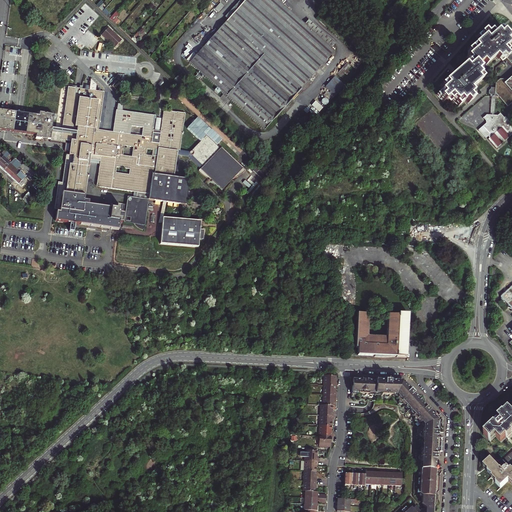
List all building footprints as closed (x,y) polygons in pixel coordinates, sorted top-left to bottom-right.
[(101,0),(96,5),(99,8),(104,3),(101,0)] [(228,19),(220,28),(189,63),(264,130),(294,96),(301,89),(307,82),(334,52),(330,48),(334,44),(308,20),(304,25),(282,5),(285,0),(240,0),(225,17),(228,19)] [(224,6),(220,3),(215,9),(218,12),(224,6)] [(114,13),(110,18),(113,22),(116,18),(118,16),(114,13)] [(122,41),(108,27),(104,31),(101,34),(115,48),(122,41)] [(485,65),(495,56),(498,59),(501,57),(504,60),(507,57),(504,54),(507,51),(505,48),(511,42),(499,29),(493,34),(490,31),(488,33),(487,34),(484,31),(478,36),(481,40),(467,51),(470,55),(467,57),(470,61),(455,73),(441,86),(443,89),(437,95),(443,102),(446,99),(449,101),(452,99),(458,106),(465,100),(468,104),(474,98),(468,91),(471,89),(481,80),(476,73),(479,71),(476,67),(482,62),(485,65)] [(511,80),(500,80),(495,84),(495,89),(489,89),(489,91),(487,92),(487,95),(489,97),(489,98),(490,98),(490,105),(493,105),(493,98),(500,98),(507,107),(511,103),(511,55),(510,55),(508,57),(505,59),(511,66),(511,80)] [(351,66),(347,63),(337,74),(341,77),(344,73),(347,70),(351,66)] [(178,76),(174,80),(179,85),(183,81),(178,76)] [(344,85),(334,77),(325,87),(335,96),(344,85)] [(155,116),(116,110),(113,132),(98,130),(103,92),(95,91),(96,84),(90,80),(89,90),(68,87),(66,99),(62,130),(55,129),(52,129),(50,140),(50,141),(70,144),(68,155),(66,154),(62,183),(58,182),(54,209),(60,210),(59,212),(57,212),(55,221),(90,225),(104,227),(111,228),(118,229),(118,222),(119,221),(109,219),(111,208),(107,207),(93,205),(84,204),(89,163),(100,164),(96,187),(137,193),(136,198),(127,197),(126,205),(124,223),(133,224),(135,226),(139,228),(141,230),(143,231),(144,230),(146,228),(145,226),(147,209),(149,200),(185,204),(188,179),(174,177),(177,151),(180,151),(185,113),(163,110),(162,119),(155,118),(155,116)] [(309,83),(307,82),(301,89),(303,91),(309,83)] [(478,131),(478,132),(485,140),(487,138),(489,139),(488,141),(496,149),(497,148),(502,144),(504,142),(509,138),(510,136),(511,135),(511,134),(511,132),(511,131),(511,130),(511,129),(511,128),(510,127),(511,126),(504,118),(502,119),(499,115),(496,117),(492,117),(493,105),(490,105),(489,117),(485,117),(482,120),(485,123),(485,125),(482,128),(481,128),(481,129),(478,131)] [(13,112),(0,109),(0,130),(10,132),(37,135),(36,139),(50,140),(52,129),(54,115),(39,113),(39,115),(23,113),(16,112),(13,112)] [(222,190),(243,168),(206,134),(188,152),(203,167),(201,170),(222,190)] [(9,154),(7,152),(0,159),(0,166),(4,171),(10,164),(4,159),(9,154)] [(17,171),(10,164),(4,171),(7,174),(11,177),(17,171)] [(23,165),(17,171),(11,177),(15,181),(19,185),(19,184),(22,186),(25,183),(23,181),(29,174),(37,180),(40,177),(31,171),(23,165)] [(33,197),(28,193),(22,199),(27,203),(33,197)] [(116,209),(111,208),(109,219),(119,221),(118,222),(124,223),(126,205),(120,204),(120,206),(116,206),(116,209)] [(161,237),(160,244),(198,247),(199,239),(203,239),(204,230),(200,229),(200,224),(201,221),(162,218),(161,237)] [(511,286),(510,288),(509,290),(508,290),(505,293),(505,295),(504,294),(501,297),(501,300),(503,302),(505,302),(509,307),(511,310),(511,333),(511,334),(511,335),(511,341),(510,344),(511,346),(511,286)] [(377,355),(387,356),(390,356),(408,357),(408,349),(403,348),(403,343),(405,343),(406,326),(408,326),(409,315),(389,314),(388,337),(368,336),(369,314),(357,314),(356,354),(374,355),(377,355)] [(326,375),(325,385),(337,386),(338,386),(338,382),(337,382),(337,376),(326,375)] [(385,391),(386,393),(386,395),(386,396),(387,397),(388,397),(389,397),(390,396),(391,395),(393,395),(394,393),(396,393),(398,394),(400,396),(399,397),(400,399),(399,401),(399,402),(400,403),(401,404),(403,404),(404,403),(405,401),(406,402),(406,404),(415,414),(417,415),(417,416),(415,417),(414,418),(414,419),(415,421),(416,422),(418,421),(420,423),(421,422),(423,424),(424,427),(424,429),(422,429),(422,431),(420,432),(419,433),(419,434),(419,435),(420,437),(421,437),(422,437),(424,436),(425,437),(423,439),(423,452),(421,452),(421,454),(420,454),(419,455),(418,456),(418,457),(418,458),(418,459),(419,460),(420,460),(420,469),(441,470),(441,466),(439,465),(439,460),(434,460),(434,458),(435,456),(439,456),(439,452),(442,452),(443,437),(437,437),(437,434),(438,432),(443,432),(444,418),(440,414),(437,417),(434,414),(435,413),(432,409),(430,411),(429,410),(428,411),(427,410),(426,410),(428,408),(427,408),(429,407),(425,403),(424,403),(419,397),(420,396),(416,391),(414,394),(413,392),(412,392),(414,389),(406,379),(404,379),(404,378),(390,378),(390,381),(388,381),(387,381),(387,378),(383,378),(382,379),(377,379),(373,378),(372,377),(366,377),(366,380),(365,380),(364,380),(364,378),(351,378),(351,383),(353,383),(352,391),(360,391),(362,391),(362,390),(363,392),(362,393),(362,394),(363,395),(365,396),(366,395),(367,394),(369,394),(369,392),(371,392),(383,393),(383,392),(384,392),(385,391)] [(325,385),(325,395),(338,395),(338,392),(337,392),(337,386),(325,385)] [(336,399),(337,399),(338,395),(325,395),(324,404),(333,405),(336,405),(336,399)] [(332,411),(333,405),(324,404),(321,404),(320,415),(333,416),(334,411),(332,411)] [(508,436),(511,432),(511,431),(511,413),(507,417),(505,415),(500,420),(506,426),(505,427),(503,425),(503,424),(501,426),(500,425),(499,424),(496,426),(486,436),(491,441),(496,436),(503,443),(508,438),(507,437),(508,436)] [(333,419),(333,416),(320,415),(320,425),(331,426),(332,419),(333,419)] [(331,432),(331,426),(320,425),(319,436),(332,436),(332,432),(331,432)] [(332,436),(319,436),(319,446),(330,447),(331,440),(332,440),(332,436)] [(305,461),(318,462),(318,458),(317,458),(317,451),(305,451),(302,451),(301,456),(303,456),(305,456),(305,461)] [(511,469),(511,470),(510,468),(508,468),(504,472),(502,470),(492,460),(487,465),(492,470),(489,472),(494,477),(496,476),(500,481),(498,484),(502,488),(511,479),(511,469)] [(304,472),(316,472),(316,466),(318,466),(318,462),(305,461),(304,472)] [(441,470),(420,469),(419,473),(420,473),(419,496),(422,496),(421,502),(422,503),(423,505),(425,507),(426,508),(427,508),(429,508),(431,508),(433,506),(435,504),(436,493),(437,492),(438,491),(438,481),(439,474),(441,472),(441,470)] [(347,470),(344,470),(343,490),(363,491),(364,484),(364,471),(361,471),(354,470),(347,470)] [(316,472),(304,472),(304,481),(317,482),(317,478),(316,478),(316,472)] [(317,486),(317,482),(304,481),(303,491),(304,491),(315,492),(316,486),(317,486)] [(316,511),(316,504),(303,503),(303,510),(300,510),(300,511),(313,511),(316,511)]
